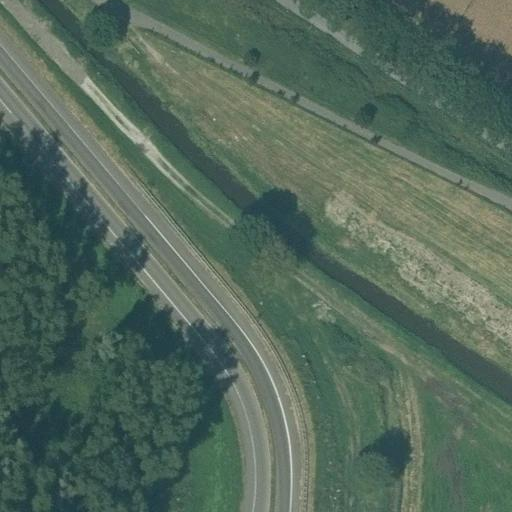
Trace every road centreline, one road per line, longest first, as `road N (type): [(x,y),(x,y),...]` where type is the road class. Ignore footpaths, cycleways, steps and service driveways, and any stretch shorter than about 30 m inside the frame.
road 1 (motorway): [(282,511),(272,413),(249,361),(218,312),(0,55)]
road 2 (motorway): [(0,90),(200,327),(241,418),(255,511)]
road 3 (unclassified): [(511,152),(281,0)]
